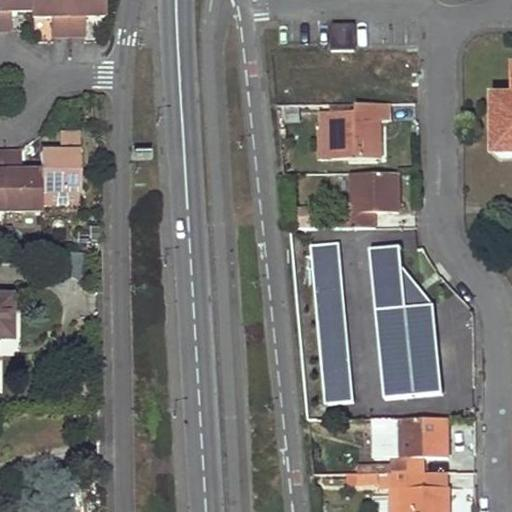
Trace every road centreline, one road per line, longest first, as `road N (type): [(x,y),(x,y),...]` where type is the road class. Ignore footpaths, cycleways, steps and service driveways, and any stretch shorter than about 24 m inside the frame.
road 1 (tertiary): [(205,511),(176,0)]
road 2 (unclassified): [(298,511),(244,6)]
road 3 (residential): [(448,25),(439,54),(441,234),(487,295),(495,325),(497,511)]
road 4 (unclassified): [(122,74),(124,511)]
road 5 (unclassified): [(448,25),(417,1),(244,6)]
